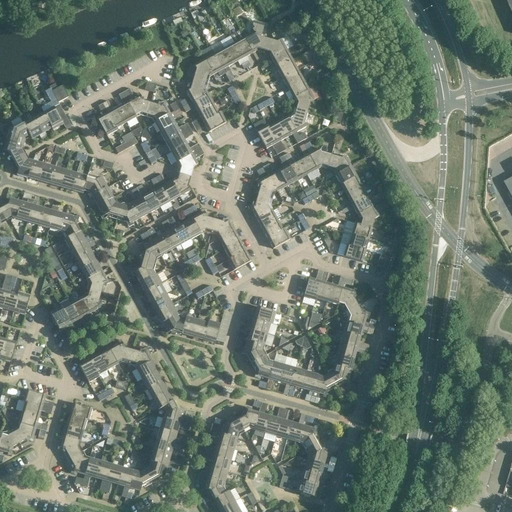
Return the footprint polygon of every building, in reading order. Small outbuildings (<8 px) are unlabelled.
[(184,30),(180,34),(183,39),(188,35),(184,30)] [(254,33),(244,38),(252,54),(253,54),(256,52),(263,54),(269,55),(271,59),(286,50),(280,40),(276,42),(274,42),(269,40),(256,36),(254,33)] [(306,33),(301,36),(304,41),(309,38),(306,33)] [(252,54),(244,38),(234,44),(247,67),(250,66),(248,61),(247,56),(252,54)] [(312,43),(309,38),(304,41),(306,46),(312,43)] [(247,67),(234,44),(224,49),(232,65),(237,62),(239,66),(241,65),(244,69),(247,67)] [(232,65),(224,49),(214,55),(224,74),(227,73),(225,69),(232,65)] [(291,60),(286,50),(271,59),(275,66),(271,68),(272,71),(291,60)] [(320,58),(317,53),(312,56),(314,61),(320,58)] [(224,74),(214,55),(204,60),(212,76),(219,72),(222,76),(224,74)] [(212,76),(204,60),(194,66),(196,70),(193,80),(204,83),(205,77),(207,76),(208,78),(212,76)] [(297,70),(291,60),(272,71),(274,74),(278,72),(282,79),(297,70)] [(302,80),(297,70),(282,79),(286,86),(282,88),(283,91),(302,80)] [(331,78),(328,73),(323,75),(326,81),(331,78)] [(174,75),(172,82),(178,84),(180,77),(174,75)] [(334,83),(331,78),(326,81),(329,86),(334,83)] [(204,83),(193,80),(190,90),(186,93),(192,103),(207,94),(205,90),(203,91),(202,89),(204,83)] [(308,90),(302,80),(283,91),(285,94),(289,92),(293,99),(308,90)] [(62,86),(52,92),(58,103),(68,97),(62,86)] [(133,94),(130,89),(123,93),(126,98),(133,94)] [(314,101),(308,90),(293,99),(295,103),(297,102),(297,103),(296,110),(307,113),(310,103),(314,101)] [(128,102),(126,98),(123,93),(117,96),(120,102),(122,100),(124,104),(117,108),(126,123),(136,118),(135,116),(128,102)] [(134,99),(128,102),(135,116),(141,113),(147,115),(150,104),(142,102),(143,99),(141,98),(139,94),(133,97),(134,99)] [(213,104),(207,94),(192,103),(188,105),(182,107),(185,113),(191,110),(189,108),(193,106),(197,113),(213,104)] [(237,95),(231,98),(235,105),(240,102),(237,95)] [(271,98),(266,101),(269,106),(274,103),(271,98)] [(184,99),(179,102),(182,107),(188,105),(184,99)] [(110,107),(108,102),(102,104),(116,129),(126,123),(117,108),(110,112),(108,108),(110,107)] [(157,106),(150,104),(147,115),(153,117),(156,122),(169,114),(166,108),(168,107),(165,102),(160,104),(158,103),(157,106)] [(179,109),(175,102),(169,105),(173,112),(179,109)] [(261,103),(256,106),(256,107),(258,111),(259,112),(264,109),(261,103)] [(116,129),(102,104),(97,107),(100,113),(102,111),(104,115),(97,119),(107,137),(117,131),(116,129)] [(218,114),(213,104),(197,113),(201,120),(197,122),(196,120),(191,122),(194,128),(218,114)] [(63,112),(60,107),(54,110),(53,108),(43,113),(52,129),(51,129),(52,131),(63,125),(63,124),(60,120),(58,115),(63,112)] [(182,115),(179,109),(173,112),(169,114),(156,122),(154,123),(160,133),(175,125),(171,118),(175,116),(176,118),(182,115)] [(307,113),(296,110),(294,116),(292,117),(291,115),(288,117),(296,133),(306,127),(304,123),(307,113)] [(333,121),(333,122),(340,124),(343,113),(336,111),(333,121)] [(52,129),(43,113),(33,119),(44,138),(47,137),(45,133),(51,129),(52,129)] [(220,113),(218,114),(194,128),(197,133),(202,130),(200,128),(204,126),(208,133),(226,124),(220,113)] [(296,133),(288,117),(278,123),(286,138),(294,134),(296,138),(293,140),(296,145),(301,142),(298,137),(296,133)] [(44,138),(33,119),(23,125),(28,135),(30,137),(31,140),(39,136),(41,140),(44,138)] [(68,121),(63,124),(63,125),(66,130),(71,127),(68,121)] [(278,123),(268,128),(267,128),(281,153),(286,150),(283,145),(281,146),(279,142),(286,138),(278,123)] [(28,135),(23,125),(14,130),(10,128),(7,140),(23,145),(24,140),(23,140),(23,138),(28,135)] [(190,130),(187,125),(182,127),(183,130),(179,132),(175,125),(160,133),(165,143),(190,130)] [(267,126),(256,132),(266,150),(273,145),(275,149),(273,151),(276,156),(281,153),(267,128),(268,128),(267,126)] [(139,140),(142,130),(141,128),(131,133),(133,136),(136,137),(138,141),(139,140)] [(141,138),(146,139),(146,141),(150,139),(145,129),(143,130),(141,138)] [(193,135),(190,130),(165,143),(171,153),(186,145),(182,138),(186,136),(188,138),(193,135)] [(304,133),(298,137),(301,142),(307,139),(304,133)] [(137,144),(134,138),(129,141),(132,147),(137,144)] [(7,140),(3,151),(7,152),(9,155),(14,164),(16,168),(17,169),(18,170),(16,175),(27,178),(32,161),(28,160),(26,156),(22,149),(23,145),(7,140)] [(124,144),(127,150),(132,147),(129,141),(124,144)] [(312,148),(309,142),(304,145),(307,151),(312,148)] [(201,150),(198,144),(193,147),(194,149),(190,152),(186,145),(171,153),(162,158),(165,163),(170,161),(170,160),(174,158),(177,164),(192,155),(196,153),(201,150)] [(307,151),(304,145),(298,148),(301,154),(303,152),(305,156),(298,160),(307,176),(317,170),(309,154),(307,151)] [(142,149),(145,155),(150,152),(147,146),(142,149)] [(0,159),(9,155),(7,152),(3,151),(0,149),(0,159)] [(319,149),(309,154),(317,170),(321,168),(320,166),(321,165),(328,167),(331,156),(321,153),(319,149)] [(291,159),(288,154),(283,157),(297,181),(307,176),(298,160),(291,164),(289,160),(291,159)] [(197,165),(192,155),(177,164),(178,167),(177,171),(175,180),(171,182),(180,197),(190,192),(187,187),(188,185),(191,175),(193,170),(193,167),(197,165)] [(341,159),(331,156),(328,167),(334,169),(335,171),(333,172),(335,175),(351,167),(345,157),(341,159)] [(154,159),(153,157),(148,159),(151,165),(156,162),(154,159)] [(297,181),(283,157),(278,159),(281,165),(283,164),(285,167),(278,171),(287,187),(297,181)] [(379,165),(376,159),(371,162),(373,167),(379,165)] [(43,165),(32,161),(27,178),(39,182),(43,165)] [(55,168),(43,165),(39,182),(50,185),(55,168)] [(271,170),(269,165),(263,168),(266,173),(268,177),(275,190),(276,192),(278,191),(280,195),(289,191),(287,187),(278,171),(271,175),(269,171),(271,170)] [(356,177),(351,167),(335,175),(339,183),(335,185),(337,188),(356,177)] [(66,171),(55,168),(50,185),(61,188),(66,171)] [(266,173),(263,168),(255,172),(258,177),(266,173)] [(77,174),(66,171),(61,188),(72,191),(77,174)] [(88,178),(77,174),(72,191),(83,194),(85,188),(88,178)] [(161,175),(156,178),(169,203),(180,197),(171,182),(164,186),(162,182),(164,180),(161,175)] [(275,190),(268,177),(264,179),(263,177),(255,182),(257,186),(257,188),(259,189),(257,196),(268,200),(270,193),(275,190)] [(362,187),(356,177),(337,188),(338,190),(342,188),(346,195),(362,187)] [(97,180),(88,178),(85,188),(88,190),(90,190),(91,192),(89,193),(92,197),(107,188),(101,178),(97,180)] [(169,203),(156,178),(151,181),(154,186),(156,185),(158,189),(151,193),(159,208),(169,203)] [(511,178),(499,186),(511,208),(511,178)] [(391,187),(387,179),(381,182),(386,190),(391,187)] [(144,191),(141,186),(136,189),(150,214),(159,208),(151,193),(144,196),(142,193),(144,191)] [(367,197),(362,187),(346,195),(350,202),(346,205),(348,208),(367,197)] [(395,194),(391,187),(386,190),(390,197),(395,194)] [(113,199),(107,188),(92,197),(97,207),(111,200),(113,199)] [(150,214),(136,189),(131,192),(134,197),(136,196),(138,200),(131,204),(132,206),(139,219),(150,214)] [(319,197),(316,192),(310,196),(313,201),(319,197)] [(268,200),(257,196),(255,204),(252,203),(251,206),(247,208),(251,215),(253,214),(256,219),(269,211),(266,206),(268,200)] [(373,207),(367,197),(348,208),(349,210),(353,208),(357,216),(373,207)] [(21,202),(10,199),(8,204),(6,205),(1,207),(0,208),(0,226),(0,225),(8,220),(12,218),(16,219),(21,202)] [(29,205),(21,202),(16,219),(27,223),(33,201),(30,200),(29,205)] [(114,205),(111,200),(97,207),(101,214),(103,217),(107,215),(117,218),(120,207),(114,205)] [(36,202),(33,201),(27,223),(38,226),(43,209),(35,207),(36,202)] [(139,219),(132,206),(127,208),(120,207),(117,218),(127,221),(128,222),(129,225),(133,223),(139,219)] [(51,211),(43,209),(38,226),(49,229),(55,207),(52,207),(51,211)] [(58,208),(55,207),(49,229),(60,232),(61,230),(65,215),(57,213),(58,208)] [(378,217),(373,207),(357,216),(359,219),(361,218),(362,220),(361,226),(372,229),(374,219),(378,217)] [(192,219),(190,215),(187,210),(181,213),(184,218),(187,217),(189,221),(182,225),(190,240),(200,234),(199,233),(192,219)] [(271,210),(269,211),(256,219),(261,229),(276,220),(271,210)] [(199,215),(192,219),(199,233),(205,230),(211,232),(214,220),(206,218),(207,215),(205,215),(203,211),(198,213),(199,215)] [(70,217),(65,215),(61,230),(66,232),(69,237),(80,231),(76,225),(78,224),(77,222),(79,217),(71,215),(70,217)] [(175,223),(172,218),(167,221),(180,246),(190,240),(182,225),(175,229),(172,225),(175,223)] [(222,223),(214,220),(211,232),(217,233),(220,239),(234,231),(231,226),(233,226),(229,218),(225,221),(223,220),(222,223)] [(282,230),(276,220),(261,229),(262,230),(267,239),(282,230)] [(180,246),(167,221),(161,224),(164,229),(167,228),(169,232),(161,236),(170,252),(180,246)] [(307,223),(302,226),(305,232),(310,229),(307,223)] [(348,231),(347,234),(368,240),(372,229),(361,226),(355,224),(352,232),(348,231)] [(155,234),(152,229),(146,232),(149,238),(151,241),(159,255),(160,257),(170,252),(161,236),(155,240),(152,236),(155,234)] [(284,229),(282,230),(267,239),(273,250),(290,240),(284,229)] [(84,239),(80,231),(69,237),(64,240),(70,250),(89,240),(88,237),(84,239)] [(239,241),(234,231),(220,239),(218,240),(224,250),(239,241)] [(368,240),(347,234),(346,237),(351,238),(348,246),(365,251),(368,240)] [(91,242),(89,240),(70,250),(75,260),(91,252),(87,245),(91,242)] [(159,255),(151,241),(145,245),(144,243),(138,246),(141,251),(143,249),(144,251),(141,261),(152,265),(154,258),(159,255)] [(245,251),(239,241),(224,250),(229,260),(245,251)] [(347,245),(343,257),(362,263),(365,251),(348,246),(347,245)] [(195,249),(186,254),(189,259),(198,254),(195,249)] [(251,262),(245,251),(229,260),(228,260),(234,271),(251,262)] [(95,259),(91,252),(75,260),(81,270),(100,259),(99,257),(95,259)] [(386,257),(383,268),(391,271),(392,265),(394,260),(386,257)] [(102,262),(100,259),(81,270),(87,281),(88,280),(102,272),(98,265),(102,262)] [(152,265),(141,261),(138,271),(136,272),(135,270),(131,272),(135,280),(137,279),(139,283),(153,276),(150,271),(152,265)] [(218,273),(215,268),(210,271),(213,276),(218,273)] [(323,272),(317,270),(315,276),(318,277),(317,281),(309,279),(303,298),(315,301),(316,299),(315,299),(323,272)] [(106,279),(102,272),(88,280),(91,285),(89,291),(101,294),(103,287),(106,287),(106,285),(110,283),(108,278),(106,279)] [(329,274),(323,272),(315,299),(316,299),(326,302),(331,285),(323,283),(324,279),(327,280),(329,274)] [(155,275),(153,276),(139,283),(145,294),(160,285),(155,275)] [(345,279),(339,277),(337,283),(340,283),(339,287),(331,285),(326,302),(337,306),(338,303),(342,288),(344,284),(345,279)] [(10,282),(4,281),(3,287),(5,287),(4,291),(0,290),(0,308),(2,309),(10,282)] [(14,290),(15,284),(10,282),(2,309),(12,312),(17,295),(10,293),(11,289),(14,290)] [(166,295),(160,285),(145,294),(151,304),(166,295)] [(350,291),(342,288),(338,303),(344,305),(347,311),(357,305),(353,298),(356,297),(355,295),(356,290),(350,289),(350,291)] [(101,294),(89,291),(87,298),(82,300),(90,314),(97,310),(98,312),(103,309),(101,305),(101,303),(98,302),(101,294)] [(197,300),(203,296),(200,291),(194,295),(197,300)] [(18,293),(17,295),(12,312),(24,316),(30,297),(18,293)] [(171,305),(166,295),(151,304),(156,314),(171,305)] [(81,299),(71,304),(80,320),(87,316),(89,320),(87,321),(89,326),(95,323),(92,318),(90,314),(82,300),(81,299)] [(80,320),(71,304),(61,310),(75,335),(80,332),(77,326),(75,328),(73,324),(80,320)] [(177,316),(171,305),(156,314),(162,324),(175,317),(177,316)] [(361,313),(357,305),(347,311),(350,317),(349,322),(364,327),(366,320),(368,320),(369,314),(365,313),(364,311),(361,313)] [(275,313),(257,307),(254,316),(250,315),(251,312),(245,310),(243,316),(270,324),(270,325),(272,325),(275,313)] [(61,310),(61,308),(50,314),(59,331),(65,328),(67,332),(66,332),(69,337),(75,335),(61,310)] [(312,313),(308,327),(312,328),(318,324),(321,315),(312,313)] [(270,324),(243,316),(241,322),(247,323),(248,321),(252,322),(250,330),(267,335),(270,325),(270,324)] [(178,321),(175,317),(162,324),(164,328),(168,334),(171,332),(181,334),(184,323),(178,321)] [(186,318),(184,323),(181,334),(181,335),(192,338),(197,321),(186,318)] [(208,324),(197,321),(192,338),(203,341),(208,324)] [(208,322),(208,324),(203,341),(215,344),(220,325),(208,322)] [(347,322),(343,333),(360,338),(362,331),(367,332),(366,334),(372,336),(374,330),(368,328),(364,327),(349,322),(347,322)] [(323,327),(317,330),(320,335),(326,332),(323,327)] [(267,335),(250,330),(248,338),(244,337),(244,334),(238,332),(237,339),(242,340),(247,342),(262,346),(264,346),(267,335)] [(360,338),(343,333),(340,344),(367,352),(369,346),(363,345),(362,347),(358,346),(360,338)] [(301,347),(305,336),(295,341),(297,345),(301,347)] [(310,346),(305,336),(301,347),(306,348),(310,346)] [(16,344),(5,340),(0,357),(0,359),(11,363),(16,344)] [(107,346),(104,340),(99,343),(102,348),(104,347),(106,351),(99,355),(108,370),(117,365),(116,363),(109,350),(107,346)] [(116,346),(109,350),(116,363),(122,360),(128,362),(132,351),(124,348),(125,346),(123,345),(120,341),(115,344),(116,346)] [(262,346),(247,342),(245,349),(243,348),(241,354),(246,355),(246,353),(248,354),(253,363),(263,357),(260,352),(262,346)] [(367,352),(340,344),(337,355),(354,360),(356,352),(360,354),(360,356),(365,358),(367,352)] [(92,354),(89,348),(84,351),(98,376),(108,370),(99,355),(92,359),(90,355),(92,354)] [(139,353),(132,351),(128,362),(135,364),(138,369),(151,362),(149,357),(151,356),(147,349),(142,351),(140,350),(139,353)] [(98,376),(84,351),(78,354),(82,359),(84,358),(86,362),(79,366),(88,383),(99,378),(98,376)] [(354,360),(337,355),(334,367),(336,367),(351,371),(355,373),(361,374),(362,368),(357,366),(356,369),(352,368),(354,360)] [(266,363),(263,357),(253,363),(258,372),(258,374),(256,373),(254,378),(260,380),(261,378),(268,380),(272,365),(266,363)] [(157,372),(151,362),(138,369),(136,370),(142,380),(157,372)] [(272,363),(272,365),(268,380),(266,384),(265,390),(271,391),(273,386),(270,385),(272,381),(279,383),(284,366),(272,363)] [(295,369),(284,366),(279,383),(287,385),(286,389),(283,389),(281,394),(287,396),(295,369)] [(351,371),(336,367),(334,373),(328,376),(334,386),(343,381),(345,382),(345,384),(349,385),(351,379),(348,379),(351,371)] [(306,372),(295,369),(287,396),(293,398),(295,392),(292,391),(294,387),(301,389),(306,372)] [(162,382),(157,372),(142,380),(147,390),(162,382)] [(317,376),(306,372),(301,389),(309,392),(308,396),(305,395),(303,401),(309,403),(311,397),(312,393),(317,378),(317,376)] [(334,386),(328,376),(323,379),(317,378),(312,393),(320,395),(319,397),(325,398),(326,394),(324,393),(324,391),(334,386)] [(117,381),(115,388),(125,391),(127,384),(117,381)] [(168,392),(162,382),(147,390),(153,400),(168,392)] [(45,396),(26,390),(23,402),(25,402),(52,410),(54,404),(48,403),(47,405),(43,404),(45,396)] [(106,391),(101,394),(104,400),(109,397),(106,391)] [(173,402),(168,392),(153,400),(158,410),(163,407),(173,402)] [(99,403),(104,400),(101,394),(96,397),(99,403)] [(132,399),(129,394),(123,396),(126,402),(132,399)] [(261,403),(253,401),(251,407),(260,409),(261,403)] [(52,410),(25,402),(22,413),(39,418),(41,410),(45,412),(45,414),(50,416),(52,410)] [(177,409),(173,402),(163,407),(166,413),(165,419),(180,424),(182,416),(184,416),(186,411),(181,409),(180,407),(177,409)] [(267,405),(261,403),(260,409),(259,414),(254,429),(254,431),(265,434),(270,417),(262,414),(263,410),(265,411),(267,405)] [(92,409),(73,404),(72,405),(69,415),(86,420),(88,421),(92,409)] [(244,416),(237,420),(242,430),(248,427),(254,429),(259,414),(251,411),(252,409),(246,407),(244,412),(242,413),(244,416)] [(283,410),(278,408),(276,414),(278,415),(277,419),(270,417),(265,434),(275,437),(283,410)] [(289,411),(283,410),(275,437),(286,440),(292,423),(284,421),(285,417),(287,417),(289,411)] [(39,418),(22,413),(18,424),(21,425),(36,429),(40,430),(46,432),(47,426),(42,425),(41,427),(36,426),(39,418)] [(305,416),(299,414),(298,420),(301,421),(299,425),(292,423),(286,440),(297,443),(298,441),(302,426),(303,422),(305,416)] [(86,420),(69,415),(66,426),(83,431),(86,420)] [(163,419),(160,430),(177,435),(179,427),(183,428),(182,430),(188,432),(190,426),(184,425),(180,424),(165,419),(163,419)] [(242,430),(237,420),(230,424),(228,421),(226,422),(222,421),(220,427),(222,428),(220,435),(235,439),(237,433),(242,430)] [(36,429),(21,425),(19,431),(13,434),(19,444),(28,439),(30,440),(29,442),(34,443),(35,437),(33,437),(36,429)] [(83,431),(66,426),(63,437),(78,441),(80,442),(83,431)] [(310,429),(302,426),(298,441),(304,443),(307,449),(317,443),(314,436),(316,435),(315,433),(317,428),(311,426),(310,429)] [(177,435),(160,430),(156,440),(183,448),(185,442),(179,441),(179,444),(174,442),(177,435)] [(11,431),(1,433),(0,437),(0,451),(4,453),(4,455),(9,456),(11,452),(9,451),(9,449),(19,444),(13,434),(11,431)] [(235,439),(220,435),(216,434),(210,432),(208,438),(214,440),(215,437),(219,438),(217,446),(234,451),(237,440),(235,439)] [(78,441),(63,437),(62,442),(62,443),(61,445),(59,444),(57,450),(62,451),(63,449),(65,450),(69,459),(79,454),(76,448),(78,441)] [(116,442),(107,439),(107,440),(106,445),(114,447),(116,442)] [(183,448),(156,440),(153,451),(170,456),(172,449),(177,450),(176,452),(182,454),(183,448)] [(124,444),(116,442),(114,447),(123,450),(124,444)] [(321,450),(317,443),(307,449),(311,455),(309,461),(324,465),(326,457),(328,458),(330,452),(325,451),(324,449),(321,450)] [(234,451),(217,446),(214,454),(210,452),(211,450),(205,448),(203,454),(230,462),(234,451)] [(153,451),(150,462),(167,467),(171,469),(177,470),(179,464),(173,463),(169,462),(170,456),(153,451)] [(83,459),(79,454),(69,459),(74,468),(74,470),(72,469),(70,474),(76,476),(77,474),(85,476),(89,461),(83,459)] [(230,462),(203,454),(202,459),(208,462),(208,459),(213,460),(210,468),(227,473),(230,462)] [(253,456),(250,466),(258,462),(256,457),(253,456)] [(90,459),(89,461),(85,476),(84,480),(82,486),(87,488),(89,482),(87,481),(88,477),(96,479),(100,462),(90,459)] [(307,460),(304,471),(321,476),(323,468),(327,469),(326,472),(332,474),(334,468),(328,466),(324,465),(309,461),(307,460)] [(111,465),(100,462),(96,479),(103,481),(102,486),(100,485),(98,491),(104,492),(111,465)] [(167,467),(150,462),(149,466),(143,470),(137,473),(133,471),(128,489),(140,492),(141,487),(143,486),(144,488),(151,485),(159,480),(158,478),(159,477),(164,478),(167,467)] [(122,468),(111,465),(104,492),(109,494),(111,488),(108,487),(110,483),(117,486),(122,468)] [(133,471),(122,468),(117,486),(125,488),(124,492),(122,491),(120,497),(125,499),(127,493),(128,489),(133,471)] [(227,473),(210,468),(208,475),(204,474),(205,472),(199,470),(197,476),(203,478),(207,479),(222,483),(224,484),(227,473)] [(321,476),(304,471),(300,482),(327,490),(329,484),(323,482),(323,485),(319,483),(321,476)] [(222,483),(207,479),(205,487),(203,486),(201,492),(206,493),(207,495),(209,493),(213,501),(223,495),(220,489),(222,483)] [(298,481),(295,493),(314,498),(317,490),(321,491),(320,494),(326,495),(327,490),(300,482),(298,481)] [(229,492),(223,495),(213,501),(209,503),(204,506),(207,511),(212,508),(211,506),(215,503),(219,511),(234,502),(229,492)] [(251,494),(246,496),(249,502),(254,499),(251,494)] [(239,511),(234,502),(219,511),(239,511)]
